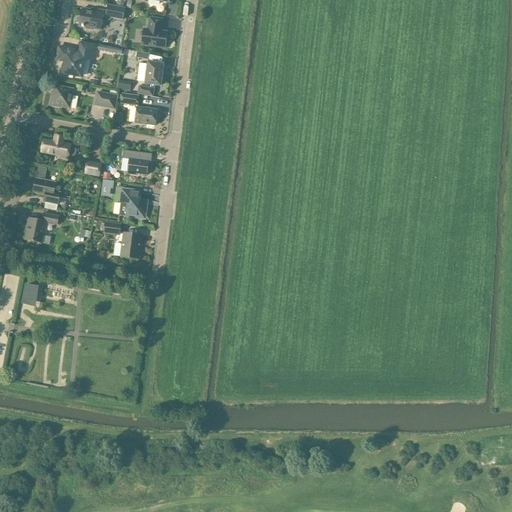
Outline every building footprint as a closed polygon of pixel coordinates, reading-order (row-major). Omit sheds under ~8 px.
[(123,19),(125,8),(108,4),(106,15),(123,19)] [(92,29),(93,28),(100,30),(104,10),(96,8),(96,10),(83,8),(81,17),(79,17),(78,17),(76,22),(78,23),(79,23),(79,25),(87,27),(88,28),(92,29)] [(165,47),(165,43),(169,42),(169,37),(166,35),(167,31),(162,31),(164,19),(150,17),(148,29),(144,28),(142,44),(165,47)] [(85,58),(91,59),(94,44),(81,42),(79,49),(59,45),(56,59),(65,60),(65,63),(63,63),(61,70),(63,70),(63,72),(82,75),(85,58)] [(121,53),(122,49),(99,44),(98,48),(121,53)] [(137,52),(136,58),(148,60),(149,54),(137,52)] [(145,83),(151,83),(150,87),(138,85),(137,94),(153,96),(154,84),(160,85),(163,64),(148,62),(145,83)] [(118,89),(130,91),(131,87),(124,86),(124,83),(119,82),(118,89)] [(70,107),(74,88),(55,84),(53,94),(52,94),(50,103),(60,105),(70,107)] [(95,104),(109,106),(111,93),(97,91),(95,104)] [(122,93),(121,104),(138,106),(139,96),(122,93)] [(155,124),(157,109),(136,106),(134,121),(155,124)] [(70,147),(71,143),(63,141),(64,135),(55,133),(54,139),(44,137),(41,150),(68,155),(69,155),(74,156),(75,155),(76,150),(75,149),(70,147)] [(151,153),(123,149),(122,158),(128,158),(127,171),(127,173),(135,174),(135,173),(146,174),(148,161),(150,161),(151,153)] [(101,163),(88,161),(85,174),(99,177),(101,163)] [(58,202),(60,190),(54,189),(56,180),(36,176),(33,190),(45,192),(44,199),(58,202)] [(105,180),(102,195),(112,197),(115,181),(105,180)] [(139,203),(140,191),(122,189),(121,201),(123,204),(126,204),(125,213),(133,214),(134,216),(139,217),(141,215),(143,216),(143,214),(145,212),(146,207),(144,206),(145,203),(139,203)] [(43,212),(42,218),(28,215),(26,223),(28,224),(24,239),(43,243),(44,237),(45,237),(48,223),(58,225),(59,217),(43,212)] [(104,222),(103,234),(120,236),(121,224),(104,222)] [(138,256),(141,233),(123,231),(120,254),(138,256)] [(38,288),(25,285),(22,303),(29,304),(33,299),(36,299),(38,288)]
